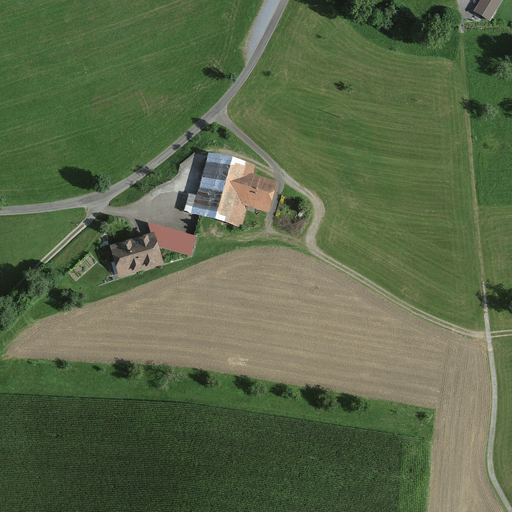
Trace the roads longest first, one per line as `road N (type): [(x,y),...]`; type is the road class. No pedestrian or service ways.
road 1 (track): [(491,336),(401,306),(314,251),(317,204),(219,110)]
road 2 (residential): [(286,0),(219,110),(169,154),(96,203),(0,211)]
road 3 (track): [(461,19),(491,336)]
road 4 (track): [(491,336),(490,472),(510,511)]
road 5 (track): [(96,203),(0,310)]
